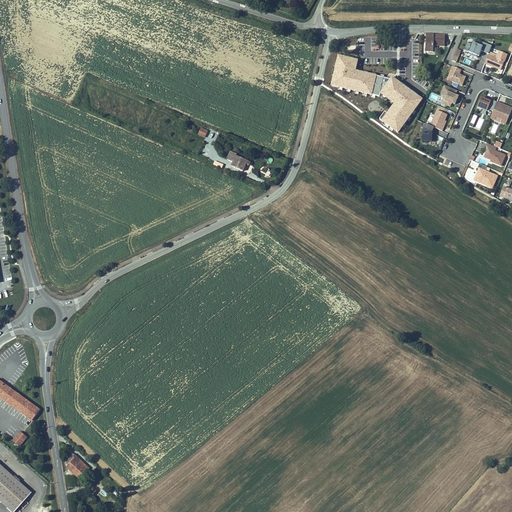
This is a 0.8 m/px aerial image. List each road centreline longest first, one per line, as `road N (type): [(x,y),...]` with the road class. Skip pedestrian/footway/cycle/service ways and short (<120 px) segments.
road 1 (unclassified): [(60,310),(130,264),(276,198),(297,164),(331,31)]
road 2 (primary): [(0,85),(32,279)]
road 3 (tertiary): [(331,31),(511,29)]
road 4 (primary): [(45,334),(65,511)]
